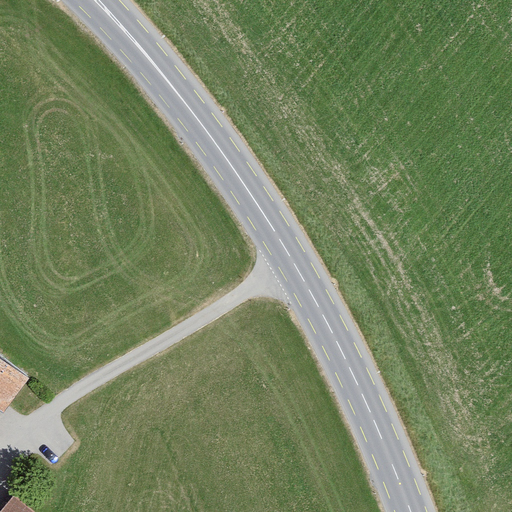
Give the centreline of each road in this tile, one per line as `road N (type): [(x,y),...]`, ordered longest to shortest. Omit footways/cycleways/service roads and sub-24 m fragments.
road 1 (secondary): [(411,511),(295,268),(217,145),(94,0)]
road 2 (unknown): [(290,260),(1,452)]
